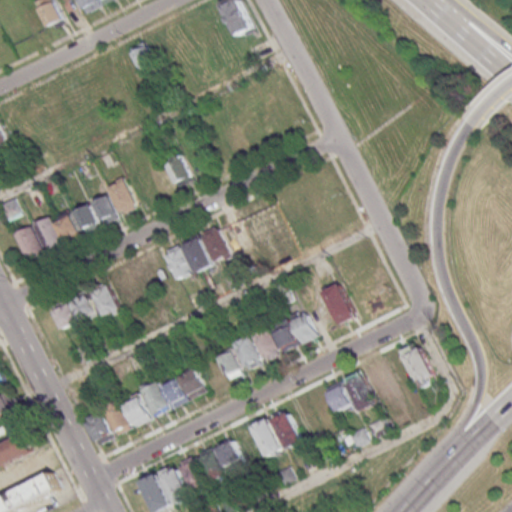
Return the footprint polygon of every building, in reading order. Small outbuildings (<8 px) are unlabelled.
[(53,28),(40,3),(46,0),(58,0),(69,20),(68,20),(70,25),(62,29),(59,25),(53,28)] [(89,10),(83,0),(104,0),(106,2),(104,2),(107,7),(92,14),(90,10),(89,10)] [(228,4),(235,0),(247,0),(262,29),(245,37),(228,4)] [(151,46),(160,64),(144,72),(135,55),(136,54),(134,50),(148,43),(150,47),(151,46)] [(0,117),(2,121),(3,121),(12,139),(10,140),(12,144),(4,148),(2,144),(0,145),(0,117)] [(179,184),(170,166),(177,163),(175,160),(183,156),(184,159),(185,159),(194,177),(193,178),(194,181),(182,187),(180,184),(179,184)] [(139,204),(137,206),(138,209),(127,215),(126,211),(122,213),(110,189),(119,184),(118,182),(126,178),(127,180),(139,204)] [(95,204),(111,196),(120,214),(119,215),(121,219),(108,225),(106,221),(105,222),(95,204)] [(16,199),(23,212),(10,218),(4,206),(16,199)] [(77,213),(93,205),(102,223),(100,224),(102,228),(90,234),(88,230),(86,231),(77,213)] [(244,217),(259,246),(273,239),(258,210),(244,217)] [(58,224),(65,220),(64,218),(73,213),(74,216),(75,216),(85,235),(68,244),(58,224)] [(222,224),(237,252),(253,244),(238,216),(222,224)] [(36,226),(37,225),(35,222),(40,220),(42,223),(53,217),(68,245),(50,254),(36,226)] [(17,235),(34,226),(49,255),(32,264),(17,235)] [(234,254),(233,254),(235,257),(228,261),(226,258),(218,262),(206,238),(207,237),(205,233),(218,227),(219,230),(222,229),(234,254)] [(200,274),(185,243),(202,234),(217,265),(200,274)] [(180,281),(168,257),(172,255),(170,251),(181,245),(183,249),(185,248),(197,272),(196,272),(198,276),(190,279),(189,276),(180,281)] [(160,290),(147,264),(132,271),(144,297),(160,290)] [(233,291),(225,276),(240,269),(248,283),(233,291)] [(143,302),(129,273),(112,282),(127,310),(143,302)] [(285,279),(296,300),(286,305),(275,284),(285,279)] [(326,292),(342,284),(359,317),(343,326),(326,292)] [(122,309),(120,311),(121,314),(117,316),(115,313),(106,318),(94,294),(110,286),(122,309)] [(84,321),(75,303),(76,302),(74,298),(90,290),(103,315),(95,319),(93,316),(84,321)] [(66,330),(57,312),(58,312),(55,307),(70,299),(73,304),(74,304),(83,322),(82,322),(84,325),(77,328),(76,325),(66,330)] [(305,345),(294,323),(311,314),(322,337),(305,345)] [(287,353),(277,335),(294,326),(304,345),(287,353)] [(267,359),(255,336),(271,327),(283,350),(280,352),(282,355),(271,361),(269,357),(267,359)] [(248,368),(236,344),(252,335),(265,359),(263,361),(264,364),(252,371),(251,367),(248,368)] [(77,351),(90,344),(97,358),(84,365),(77,351)] [(403,352),(415,345),(418,350),(423,347),(438,376),(431,379),(433,385),(424,389),(421,384),(420,385),(403,352)] [(245,369),(243,370),(245,374),(233,380),(231,376),(230,377),(221,359),(229,355),(227,352),(234,348),(236,352),(237,352),(245,369)] [(389,358),(398,390),(414,386),(404,354),(389,358)] [(382,398),(398,389),(383,362),(367,371),(382,398)] [(195,400),(183,377),(199,369),(211,392),(195,400)] [(364,412),(347,379),(363,371),(366,376),(367,375),(381,403),(364,412)] [(176,410),(164,387),(181,379),(193,401),(176,410)] [(340,412),(329,389),(345,381),(356,405),(340,412)] [(172,406),(156,415),(143,391),(144,391),(142,387),(149,383),(151,387),(160,383),(172,406)] [(139,428),(127,405),(136,401),(133,397),(141,393),(143,397),(144,397),(155,420),(139,428)] [(0,417),(15,410),(7,394),(0,397),(0,417)] [(292,408),(303,430),(319,422),(308,400),(292,408)] [(119,433),(107,409),(123,401),(135,425),(133,426),(135,429),(122,436),(121,432),(119,433)] [(100,442),(90,424),(95,422),(93,418),(104,413),(106,416),(107,415),(117,434),(116,434),(118,438),(103,446),(101,442),(100,442)] [(276,421),(292,413),(306,441),(290,450),(276,421)] [(255,427),(272,418),(287,449),(270,458),(255,427)] [(371,425),(385,418),(392,432),(378,439),(371,425)] [(359,449),(351,435),(365,428),(372,442),(359,449)] [(35,452),(26,435),(0,448),(0,465),(2,469),(35,452)] [(220,449),(222,448),(220,445),(233,438),(235,442),(237,441),(246,459),(229,468),(220,449)] [(218,450),(230,474),(213,483),(201,458),(204,457),(202,454),(214,448),(215,451),(218,450)] [(199,459),(211,484),(194,492),(182,468),(185,466),(184,463),(195,458),(197,461),(199,459)] [(179,506),(164,477),(165,476),(163,472),(173,467),(176,471),(180,468),(195,497),(179,506)] [(21,511),(65,490),(56,473),(1,500),(7,511),(21,511)] [(158,511),(144,483),(160,474),(176,506),(163,511),(158,511)]
